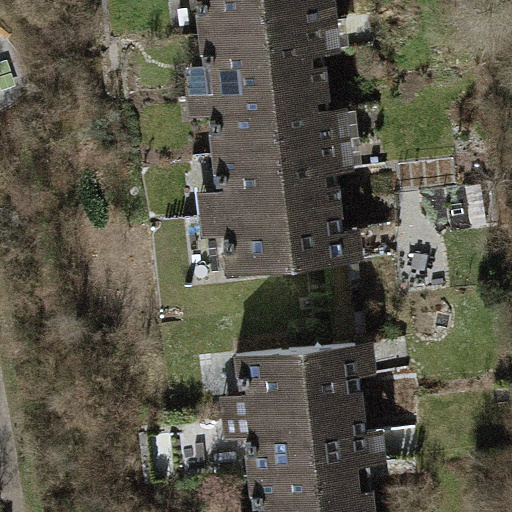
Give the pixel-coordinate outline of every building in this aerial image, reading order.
[(318,0),(204,0),(204,1),(198,2),(201,32),(320,19),(318,0)] [(320,19),(201,32),(204,63),(210,62),(213,91),(327,79),(320,19)] [(327,79),(213,91),(217,121),(211,121),(214,151),(333,138),(327,79)] [(333,138),(214,151),(217,182),(224,181),(227,210),(340,198),(333,138)] [(340,198),(227,210),(230,239),(224,240),(228,272),(347,259),(340,198)] [(357,340),(237,352),(240,384),(246,383),(249,412),(363,401),(357,340)] [(363,401),(249,412),(253,441),(247,442),(250,473),(370,460),(363,401)] [(375,511),(370,460),(250,473),(254,503),(260,503),(261,511),(375,511)]
